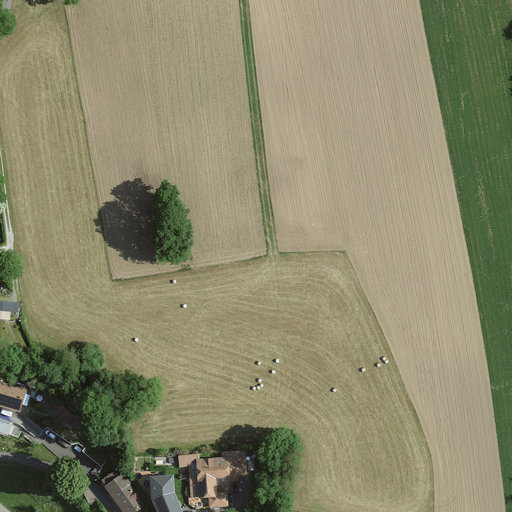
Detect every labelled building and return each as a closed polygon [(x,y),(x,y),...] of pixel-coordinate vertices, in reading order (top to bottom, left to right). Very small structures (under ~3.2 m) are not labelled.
[(20,305),(0,303),(0,312),(19,315),(20,305)] [(0,385),(0,409),(19,415),(25,393),(0,385)] [(51,401),(46,407),(58,416),(57,419),(66,425),(73,417),(51,401)] [(13,424),(0,417),(0,434),(8,437),(13,424)] [(47,419),(43,425),(49,430),(53,424),(47,419)] [(83,458),(86,454),(81,450),(78,454),(77,453),(74,456),(82,463),(85,459),(83,458)] [(198,456),(179,457),(180,465),(190,464),(191,496),(209,495),(210,506),(227,505),(227,492),(216,492),(216,483),(229,483),(229,480),(237,479),(237,463),(246,463),(245,450),(221,451),(222,458),(198,459),(198,456)] [(107,485),(105,486),(124,511),(133,511),(144,504),(118,469),(103,480),(107,485)] [(172,475),(150,476),(152,497),(158,511),(182,511),(174,492),(172,475)]
